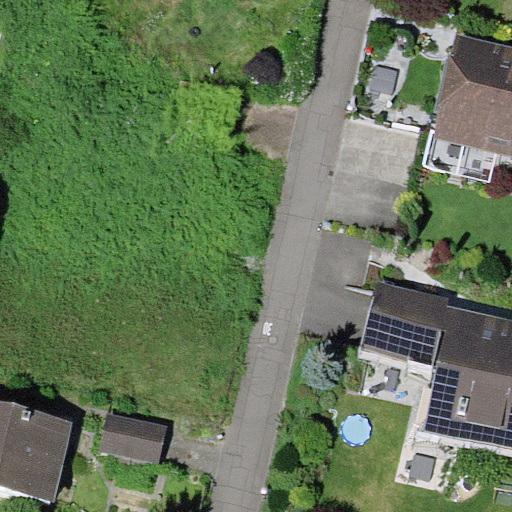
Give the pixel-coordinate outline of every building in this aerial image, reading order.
[(511,67),(456,55),(436,142),(511,159),(511,67)] [(161,153),(220,166),(234,101),(176,88),(161,153)] [(363,357),(421,370),(434,312),(376,299),(363,357)] [(511,349),(506,338),(457,327),(432,438),(487,450),(499,443),(511,445),(511,349)] [(0,501),(45,511),(62,438),(0,424),(0,501)] [(96,455),(152,467),(158,440),(103,427),(96,455)]
